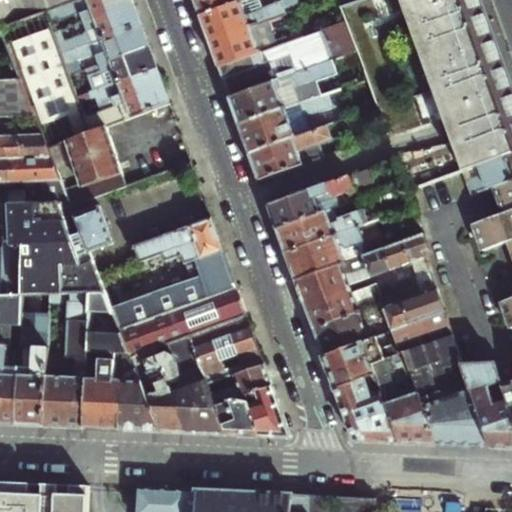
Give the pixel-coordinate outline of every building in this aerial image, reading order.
[(0,0),(0,28),(0,29),(45,12),(78,0),(0,0)] [(132,0),(78,0),(45,12),(49,22),(73,13),(77,14),(79,13),(83,22),(134,4),(132,0)] [(194,0),(197,8),(201,18),(248,0),(279,0),(280,2),(285,16),(302,10),(298,0),(194,0)] [(206,32),(210,43),(263,24),(285,16),(280,2),(261,9),(257,0),(248,0),(201,18),(206,32)] [(480,0),(399,0),(463,174),(478,168),(511,155),(511,86),(501,56),(480,0)] [(53,33),(61,55),(142,26),(138,16),(134,4),(83,22),(86,30),(84,31),(82,35),(63,41),(59,31),(53,33)] [(22,83),(36,119),(40,127),(44,138),(49,149),(109,127),(170,104),(168,97),(165,89),(101,113),(92,116),(86,116),(83,114),(81,111),(76,98),(69,76),(64,65),(61,55),(53,33),(49,22),(45,12),(0,29),(11,56),(22,83)] [(263,24),(210,43),(215,58),(220,70),(272,51),(271,46),(263,24)] [(231,99),(332,63),(358,53),(347,24),(284,47),(272,51),(220,70),(226,86),(231,99)] [(142,26),(61,55),(64,65),(89,56),(93,57),(96,56),(99,65),(149,47),(146,38),(142,26)] [(0,56),(11,56),(0,29),(0,28),(0,56)] [(271,46),(272,51),(284,47),(282,42),(271,46)] [(149,47),(99,65),(85,71),(93,91),(157,68),(153,58),(149,47)] [(0,83),(22,83),(11,56),(0,56),(0,83)] [(241,126),(321,97),(317,85),(337,78),(332,63),(231,99),(236,113),(241,126)] [(93,91),(89,93),(91,99),(96,97),(101,113),(165,89),(162,80),(157,68),(93,91)] [(22,83),(0,83),(0,120),(8,120),(26,119),(36,119),(22,83)] [(336,91),(321,97),(241,126),(246,142),(251,154),(308,133),(303,120),(342,106),(336,91)] [(36,119),(26,119),(26,128),(40,127),(36,119)] [(333,124),(308,133),(251,154),(257,170),(262,182),(318,162),(312,147),(338,138),(333,124)] [(109,127),(49,149),(53,159),(71,154),(75,163),(70,165),(72,171),(77,169),(84,186),(70,191),(66,193),(70,203),(72,207),(93,199),(131,185),(122,161),(109,127)] [(49,149),(44,138),(26,139),(27,161),(53,159),(49,149)] [(0,161),(9,161),(8,139),(0,139),(0,161)] [(17,139),(8,139),(9,161),(27,161),(26,139),(17,139)] [(511,155),(478,168),(485,191),(493,188),(511,181),(511,155)] [(53,159),(27,161),(27,182),(44,182),(45,191),(46,204),(61,203),(70,203),(66,193),(53,159)] [(275,220),(279,230),(327,213),(340,208),(335,194),(340,196),(377,182),(376,179),(389,174),(394,188),(405,184),(396,160),(270,206),(275,220)] [(0,183),(10,183),(9,161),(0,161),(0,183)] [(27,182),(27,161),(9,161),(10,183),(19,182),(27,182)] [(77,169),(72,171),(64,174),(70,191),(84,186),(77,169)] [(511,181),(493,188),(502,212),(478,221),(488,247),(511,239),(511,240),(511,295),(506,297),(511,311),(511,181)] [(26,192),(11,193),(11,205),(27,205),(26,192)] [(0,206),(4,206),(11,205),(11,193),(0,193),(0,206)] [(90,252),(79,223),(70,227),(61,203),(46,204),(27,205),(11,205),(4,206),(5,247),(26,246),(24,295),(51,294),(51,304),(70,305),(70,302),(91,303),(91,295),(108,296),(100,276),(90,252)] [(75,216),(79,223),(90,252),(113,244),(101,206),(75,216)] [(413,206),(368,222),(379,252),(383,250),(403,243),(424,235),(413,206)] [(327,213),(279,230),(284,243),(288,252),(362,225),(367,223),(362,211),(338,220),(338,222),(331,225),(327,213)] [(116,316),(121,329),(237,286),(224,251),(213,219),(181,231),(135,248),(140,261),(141,264),(164,255),(167,262),(183,256),(192,280),(113,308),(116,316)] [(362,225),(288,252),(293,266),(299,281),(342,266),(345,265),(339,248),(343,251),(362,244),(359,238),(365,236),(362,225)] [(413,264),(428,258),(427,254),(431,253),(424,235),(403,243),(410,265),(413,264)] [(383,250),(391,272),(401,268),(410,265),(403,243),(383,250)] [(26,246),(5,247),(4,281),(4,296),(24,295),(26,246)] [(375,278),(391,272),(383,250),(379,252),(364,257),(371,279),(375,278)] [(345,265),(342,266),(349,287),(371,279),(364,257),(345,265)] [(434,274),(428,258),(413,264),(419,280),(434,274)] [(306,303),(349,287),(342,266),(299,281),(303,294),(306,303)] [(424,295),(421,296),(429,318),(447,312),(434,274),(419,280),(420,284),(424,295)] [(316,330),(384,305),(383,300),(377,284),(352,294),(309,310),(313,321),(316,330)] [(237,286),(121,329),(124,336),(131,354),(133,358),(147,353),(155,350),(165,346),(171,344),(191,337),(248,316),(237,286)] [(308,306),(309,310),(352,294),(351,290),(349,287),(306,303),(308,306)] [(0,426),(4,426),(18,427),(20,375),(3,375),(3,368),(9,366),(9,346),(11,345),(12,323),(23,324),(23,313),(24,295),(4,296),(0,296),(0,426)] [(91,303),(91,315),(116,316),(113,308),(108,296),(91,295),(91,303)] [(384,305),(386,309),(397,305),(394,296),(383,300),(384,305)] [(421,296),(404,302),(412,325),(429,318),(421,296)] [(68,347),(49,347),(46,428),(66,429),(87,430),(90,335),(91,315),(91,303),(70,302),(70,305),(68,347)] [(412,325),(404,302),(400,304),(397,305),(386,309),(389,318),(391,322),(394,331),(412,325)] [(386,309),(384,305),(316,330),(320,342),(325,356),(370,340),(365,327),(389,318),(386,309)] [(412,325),(394,331),(388,334),(370,340),(325,356),(333,377),(338,390),(358,383),(376,377),(372,365),(405,353),(454,336),(447,312),(429,318),(412,325)] [(20,375),(18,427),(34,428),(46,428),(49,347),(51,314),(23,313),(23,324),(20,375)] [(248,316),(191,337),(203,371),(207,381),(208,385),(266,364),(254,334),(248,316)] [(394,331),(391,322),(385,325),(388,334),(394,331)] [(123,380),(124,359),(124,354),(131,354),(124,336),(90,335),(87,430),(104,431),(121,431),(123,380)] [(465,448),(492,450),(479,410),(473,392),(471,387),(437,399),(428,372),(463,361),(454,336),(405,353),(411,371),(419,394),(439,447),(465,448)] [(203,371),(191,337),(171,344),(173,348),(177,347),(187,376),(203,371)] [(165,346),(155,350),(189,434),(209,435),(226,436),(221,423),(216,407),(208,385),(207,381),(182,389),(180,384),(183,379),(174,356),(168,355),(165,346)] [(148,395),(164,433),(177,434),(189,434),(155,350),(147,353),(150,361),(147,366),(156,392),(148,395)] [(376,377),(383,394),(402,445),(420,446),(439,447),(419,394),(397,401),(398,394),(391,374),(395,373),(396,376),(411,371),(405,353),(372,365),(376,377)] [(123,380),(142,381),(134,360),(124,359),(123,380)] [(463,363),(463,361),(428,372),(437,399),(471,387),(463,363)] [(479,410),(492,450),(511,451),(511,450),(511,409),(503,386),(496,362),(463,363),(471,387),(473,392),(479,390),(479,392),(484,391),(489,407),(479,410)] [(511,382),(503,386),(511,409),(511,362),(508,362),(508,369),(511,369),(511,382)] [(270,375),(266,364),(208,385),(216,407),(227,403),(237,400),(245,397),(253,394),(274,387),(270,375)] [(142,432),(164,433),(148,395),(142,381),(123,380),(121,431),(142,432)] [(383,445),(402,445),(383,394),(364,400),(358,383),(338,390),(357,443),(383,445)] [(257,407),(250,410),(260,437),(276,438),(290,439),(292,435),(274,387),(253,394),(257,407)] [(260,437),(250,410),(247,401),(245,397),(237,400),(227,403),(233,418),(221,423),(226,436),(243,437),(260,437)] [(216,407),(221,423),(233,418),(227,403),(216,407)] [(0,485),(0,511),(86,511),(87,490),(0,485)] [(226,493),(138,489),(137,511),(290,511),(291,496),(226,493)] [(298,497),(291,496),(290,511),(306,511),(307,497),(298,497)] [(333,511),(333,498),(307,497),(306,511),(333,511)] [(357,511),(359,500),(346,499),(333,498),(333,511),(357,511)] [(377,511),(376,500),(359,500),(357,511),(377,511)]
